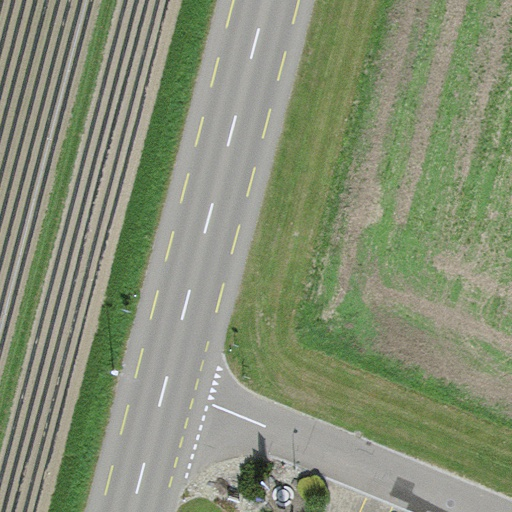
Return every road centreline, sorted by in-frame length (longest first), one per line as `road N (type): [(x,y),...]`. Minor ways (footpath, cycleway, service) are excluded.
road 1 (secondary): [(267,0),(166,392)]
road 2 (residential): [(166,392),(478,511)]
road 3 (secondary): [(166,392),(135,511)]
